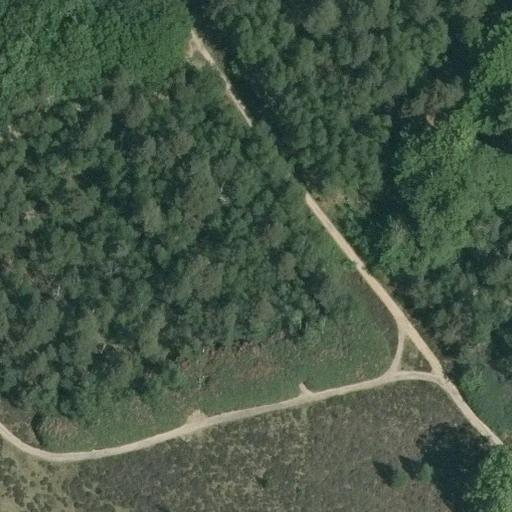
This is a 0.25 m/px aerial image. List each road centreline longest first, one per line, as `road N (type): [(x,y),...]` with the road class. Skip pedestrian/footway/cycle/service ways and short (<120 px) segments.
road 1 (track): [(387,376),(59,457),(0,429)]
road 2 (track): [(397,314),(207,57)]
road 3 (track): [(0,112),(207,57)]
road 4 (track): [(511,463),(397,314)]
